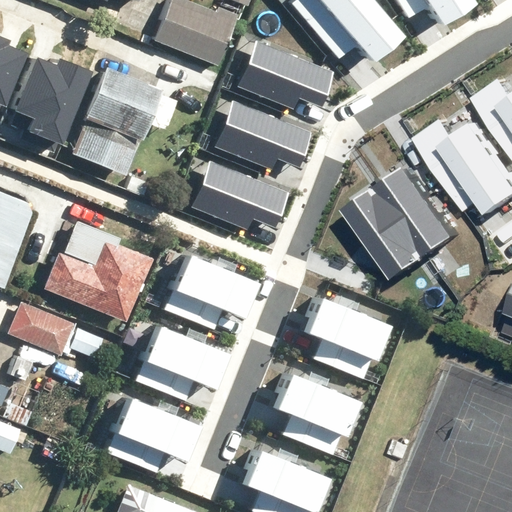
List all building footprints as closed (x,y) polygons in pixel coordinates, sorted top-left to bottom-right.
[(211,7),(193,0),(169,0),(154,40),(217,65),(238,11),(214,1),(211,7)] [(395,33),(367,0),(291,0),(337,53),(353,40),(367,57),(395,33)] [(466,0),(396,0),(406,15),(424,2),(436,20),(466,0)] [(330,67),(263,40),(250,35),(237,68),(232,80),(291,104),(295,92),(317,100),(330,67)] [(0,36),(0,69),(11,41),(0,36)] [(167,54),(128,39),(117,66),(103,61),(85,110),(66,103),(51,142),(127,171),(161,83),(156,81),(167,54)] [(11,41),(0,69),(0,122),(37,138),(67,63),(11,41)] [(511,79),(508,73),(480,92),(511,140),(511,79)] [(306,124),(228,94),(209,141),(266,163),(271,153),(291,161),(292,157),(306,124)] [(511,196),(511,159),(483,116),(461,131),(449,113),(421,131),(471,206),(488,195),(496,207),(511,196)] [(281,187),(203,156),(185,201),(242,224),(247,212),(268,220),(281,187)] [(423,156),(386,181),(434,252),(471,227),(423,156)] [(152,178),(129,168),(121,185),(144,195),(152,178)] [(386,181),(353,203),(402,274),(434,252),(386,181)] [(119,235),(76,218),(63,249),(57,247),(41,285),(126,319),(151,256),(116,241),(119,235)] [(248,279),(178,251),(155,308),(210,330),(219,307),(234,313),(248,279)] [(379,325),(308,296),(296,327),(313,334),(305,353),(359,375),(379,325)] [(76,321),(20,298),(6,332),(62,355),(66,345),(95,357),(103,337),(74,325),(76,321)] [(223,347),(150,318),(127,374),(183,397),(191,375),(209,382),(223,347)] [(40,350),(17,340),(9,356),(0,352),(0,385),(1,387),(8,372),(26,380),(40,350)] [(351,396),(281,367),(268,399),(286,406),(276,431),(328,452),(351,396)] [(193,413),(123,385),(100,442),(157,465),(164,448),(177,453),(193,413)] [(32,409),(1,395),(0,397),(0,414),(25,426),(32,409)] [(20,426),(0,418),(0,447),(10,452),(20,426)] [(301,511),(321,465),(252,437),(235,478),(253,485),(247,501),(272,511),(301,511)] [(204,511),(126,481),(114,511),(204,511)]
